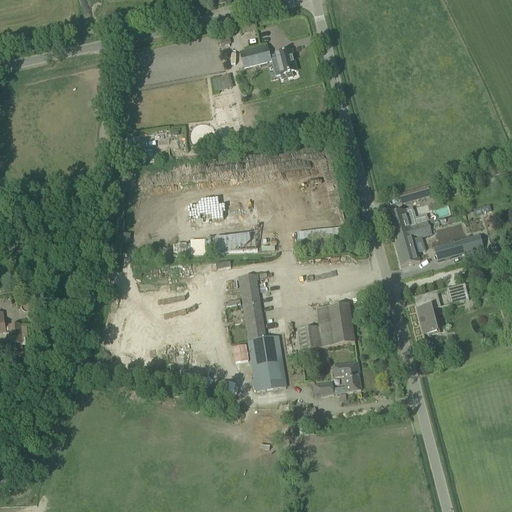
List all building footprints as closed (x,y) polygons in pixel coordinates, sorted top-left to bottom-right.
[(242,48),(256,47),(255,36),(241,37),(242,48)] [(291,74),(296,73),(291,52),(269,58),(267,47),(240,54),(244,70),(272,63),(274,70),(279,69),(282,81),(292,79),(291,74)] [(219,78),(223,92),(233,89),(230,76),(219,78)] [(138,164),(152,164),(152,152),(137,153),(138,164)] [(498,170),(489,172),(491,178),(500,176),(498,170)] [(139,190),(168,188),(167,174),(138,175),(139,190)] [(438,197),(435,186),(399,196),(401,205),(430,197),(431,199),(438,197)] [(440,192),(440,195),(444,198),(448,197),(450,194),(449,190),(446,189),(442,189),(440,192)] [(417,240),(431,236),(429,228),(428,224),(410,229),(405,212),(386,217),(401,269),(420,264),(413,239),(417,238),(417,240)] [(296,246),(340,242),(339,229),(296,233),(296,246)] [(480,238),(433,251),(437,264),(464,256),(465,261),(485,255),(480,238)] [(190,245),(172,245),(172,257),(190,257),(190,245)] [(238,280),(257,394),(285,389),(279,348),(277,338),(265,340),(255,282),(258,281),(257,276),(247,278),(238,280)] [(446,290),(450,307),(469,302),(465,286),(446,290)] [(420,306),(416,307),(415,308),(423,337),(424,337),(433,334),(437,333),(431,312),(440,309),(436,293),(426,295),(418,298),(420,306)] [(328,309),(334,348),(354,345),(349,306),(328,309)] [(20,326),(9,327),(10,337),(11,346),(11,351),(17,350),(22,350),(22,345),(21,336),(20,326)] [(297,332),(299,342),(300,353),(321,350),(318,329),(297,332)] [(245,347),(232,349),(235,365),(248,363),(245,347)] [(345,390),(332,391),(331,386),(313,388),(315,399),(361,393),(358,375),(359,375),(357,365),(333,368),(335,379),(344,377),(345,390)] [(232,394),(234,386),(222,383),(220,391),(232,394)]
